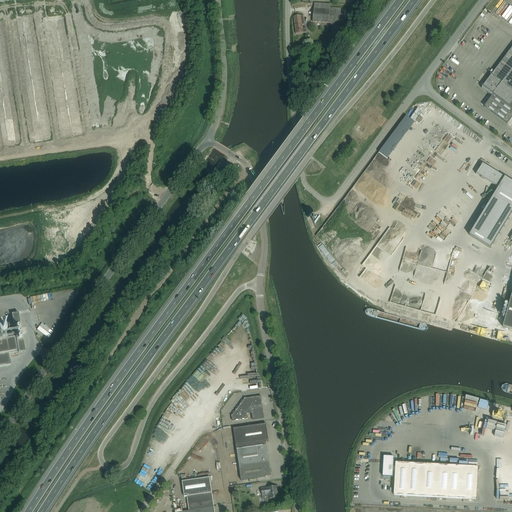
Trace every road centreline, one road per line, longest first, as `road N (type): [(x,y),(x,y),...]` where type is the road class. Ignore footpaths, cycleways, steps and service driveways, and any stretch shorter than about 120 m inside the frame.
road 1 (unclassified): [(258,285),(240,290),(157,394),(130,459),(109,467),(101,447),(253,230),(433,0)]
road 2 (motorway): [(399,0),(157,321),(25,511)]
road 3 (motorway): [(41,511),(414,0)]
road 4 (unclassified): [(0,441),(207,138)]
road 5 (unclassified): [(420,86),(341,191),(319,198),(302,175),(287,0)]
road 6 (unclassified): [(298,511),(258,285)]
road 7 (unclassified): [(258,285),(263,229),(255,176),(207,138)]
road 8 (unknown): [(413,229),(393,273),(411,285),(453,286),(465,265),(464,244)]
road 9 (unclassified): [(207,138),(224,76),(218,0)]
road 10 (unclassified): [(511,506),(391,500)]
